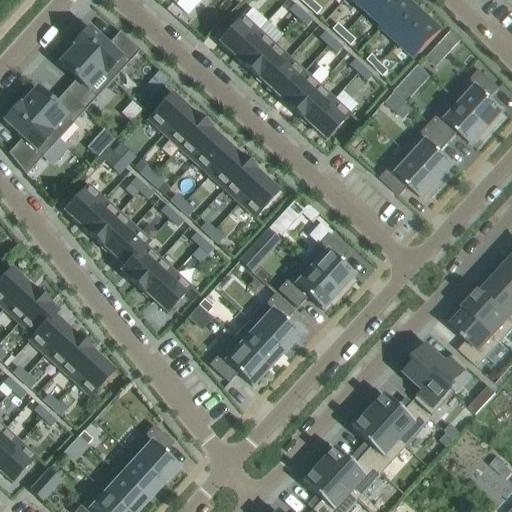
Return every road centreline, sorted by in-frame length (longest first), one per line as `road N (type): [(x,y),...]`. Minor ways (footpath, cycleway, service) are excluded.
road 1 (residential): [(410,267),(117,0)]
road 2 (residential): [(255,500),(511,217)]
road 3 (residential): [(228,468),(0,183)]
road 4 (residential): [(410,267),(228,468)]
road 5 (residential): [(511,159),(410,267)]
